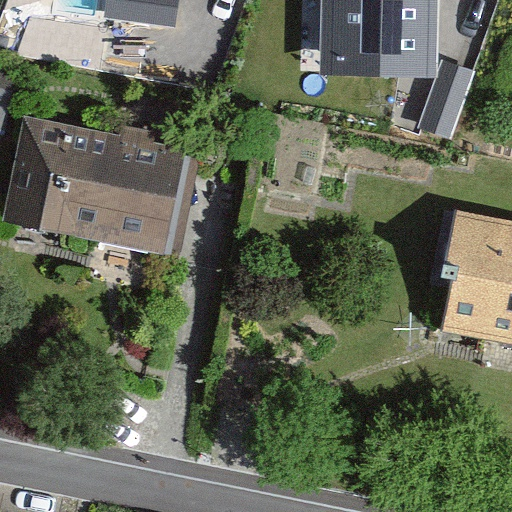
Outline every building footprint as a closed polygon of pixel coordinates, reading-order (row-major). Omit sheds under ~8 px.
[(175,0),(109,0),(108,16),(173,24),(175,0)] [(426,0),(339,0),(338,61),(425,63),(426,0)] [(0,127),(11,90),(0,86),(0,127)] [(164,245),(184,147),(24,114),(2,220),(74,235),(76,227),(164,245)] [(511,220),(471,213),(448,340),(511,350),(511,220)]
